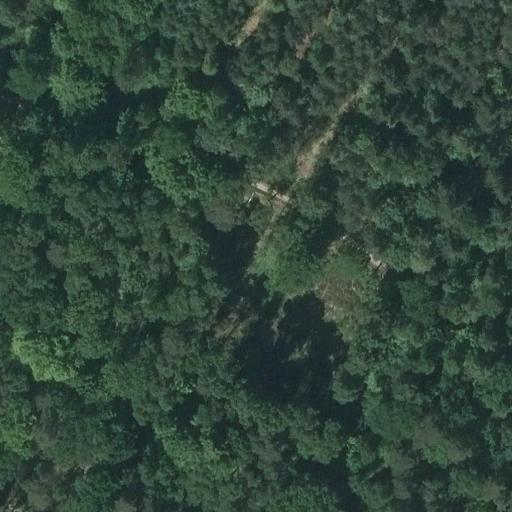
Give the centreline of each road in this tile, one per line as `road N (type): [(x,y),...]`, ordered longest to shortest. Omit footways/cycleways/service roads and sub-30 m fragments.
road 1 (track): [(449,310),(223,167),(22,104)]
road 2 (track): [(214,511),(181,481),(129,405),(0,184)]
road 3 (track): [(268,511),(449,310)]
road 4 (unknown): [(511,345),(394,459),(310,511)]
road 5 (track): [(103,0),(22,104)]
